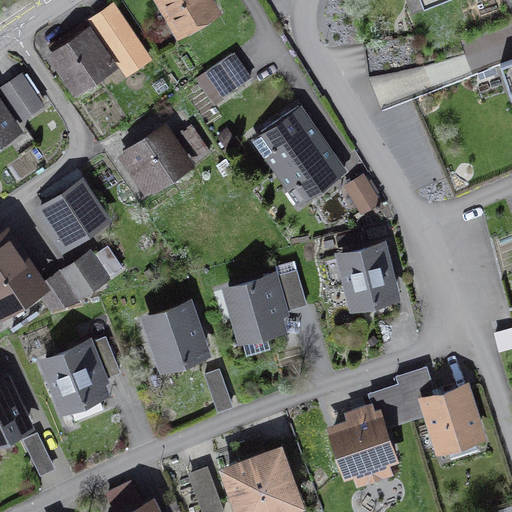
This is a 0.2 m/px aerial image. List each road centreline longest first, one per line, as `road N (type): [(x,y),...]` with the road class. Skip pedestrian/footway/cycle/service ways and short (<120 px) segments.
road 1 (residential): [(30,511),(119,468),(461,336)]
road 2 (residential): [(0,209),(75,160),(82,146),(11,32)]
road 3 (residential): [(511,44),(344,103)]
road 4 (residential): [(418,224),(344,103)]
